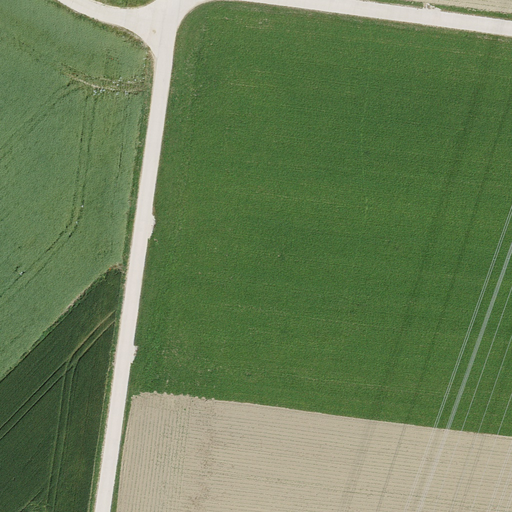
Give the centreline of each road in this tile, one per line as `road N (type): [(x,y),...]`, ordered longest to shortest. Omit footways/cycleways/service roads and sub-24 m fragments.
road 1 (track): [(98,511),(171,0)]
road 2 (track): [(284,0),(511,28)]
